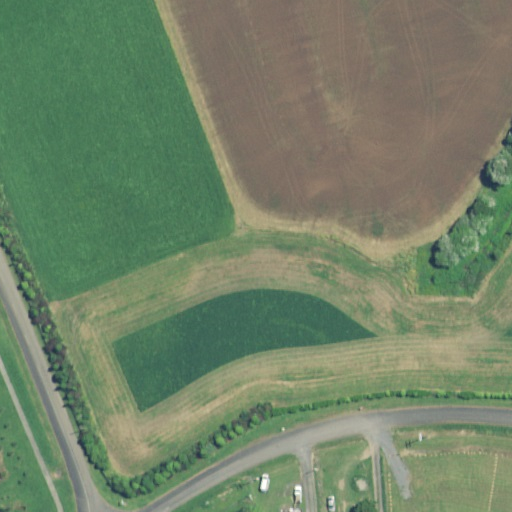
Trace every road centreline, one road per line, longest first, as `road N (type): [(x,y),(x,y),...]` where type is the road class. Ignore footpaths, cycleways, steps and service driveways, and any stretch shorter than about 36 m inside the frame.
road 1 (unclassified): [(152,511),(226,466),(322,430),(434,412),(511,415)]
road 2 (unclassified): [(90,511),(0,274)]
